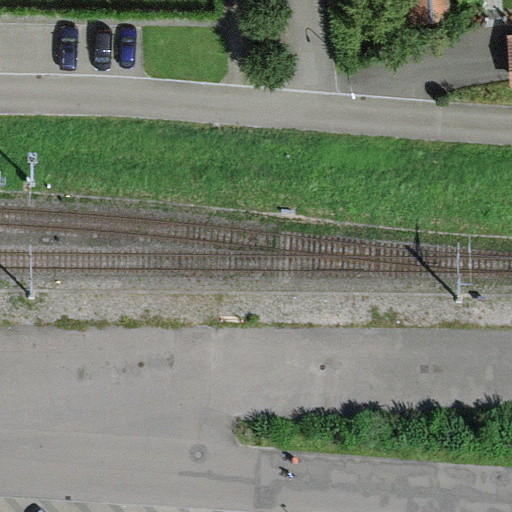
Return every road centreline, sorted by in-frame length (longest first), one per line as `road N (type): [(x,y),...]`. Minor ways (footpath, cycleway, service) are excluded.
road 1 (residential): [(511,498),(0,462)]
road 2 (residential): [(511,121),(0,93)]
